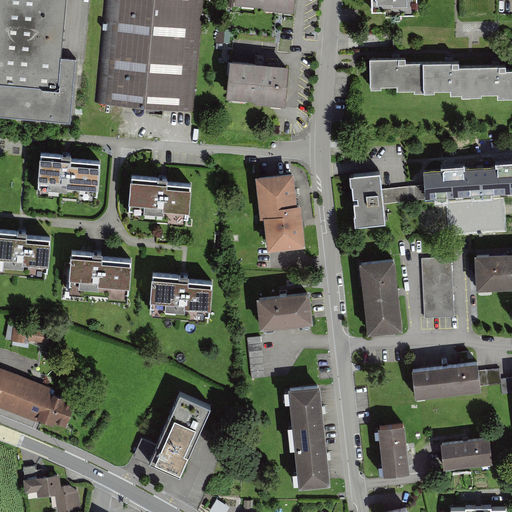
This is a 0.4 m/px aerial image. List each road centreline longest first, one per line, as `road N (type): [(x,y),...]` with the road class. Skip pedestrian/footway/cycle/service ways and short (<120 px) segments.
road 1 (residential): [(360,511),(322,151),(334,0)]
road 2 (tertiary): [(0,432),(166,511)]
